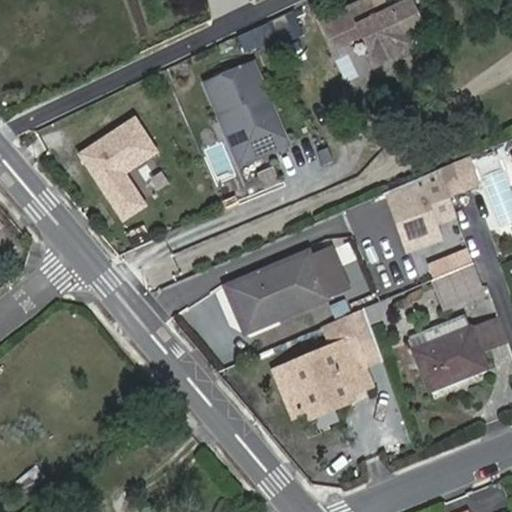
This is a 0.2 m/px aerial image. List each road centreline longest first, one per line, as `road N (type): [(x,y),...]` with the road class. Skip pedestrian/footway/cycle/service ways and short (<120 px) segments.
road 1 (tertiary): [(83,255),(301,511)]
road 2 (residential): [(358,511),(511,450)]
road 3 (tertiary): [(0,154),(83,255)]
